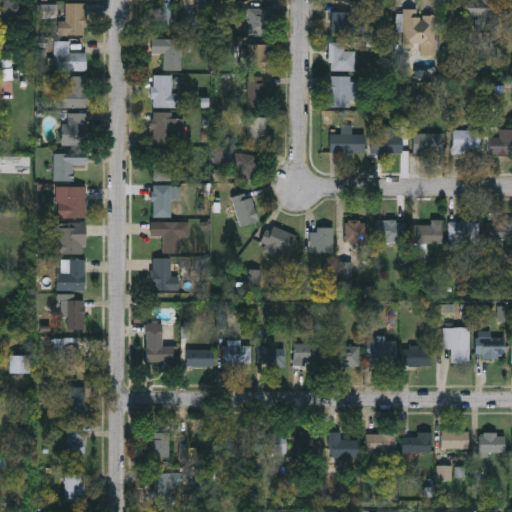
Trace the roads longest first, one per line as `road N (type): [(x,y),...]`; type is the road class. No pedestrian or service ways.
road 1 (residential): [(120,0),(118,511)]
road 2 (residential): [(511,401),(118,401)]
road 3 (residential): [(301,0),(299,148),(302,167),(331,191)]
road 4 (residential): [(511,190),(331,191)]
